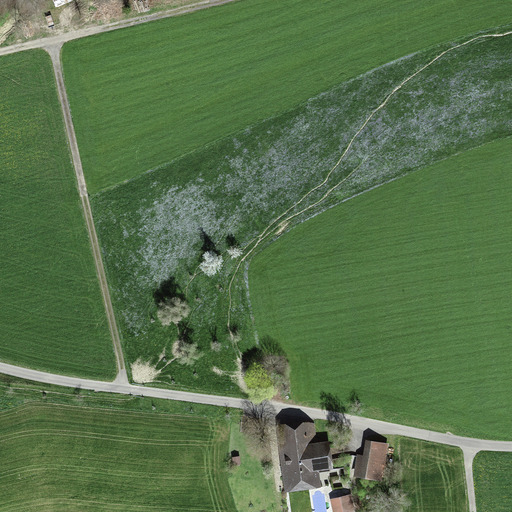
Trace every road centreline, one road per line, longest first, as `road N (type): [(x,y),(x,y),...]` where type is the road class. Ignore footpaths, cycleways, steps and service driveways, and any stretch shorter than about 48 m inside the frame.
road 1 (unclassified): [(0,366),(511,446)]
road 2 (track): [(125,389),(51,43)]
road 3 (track): [(214,0),(0,54)]
